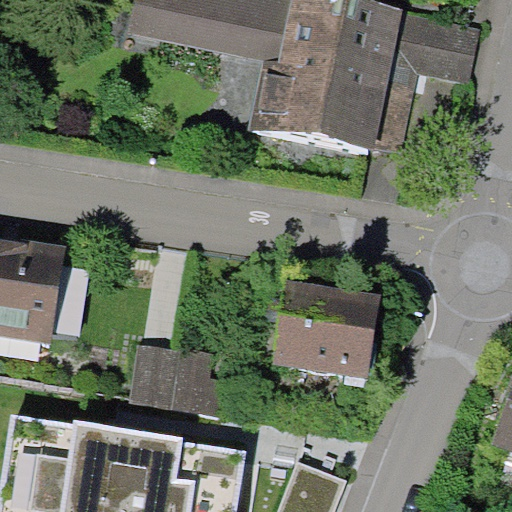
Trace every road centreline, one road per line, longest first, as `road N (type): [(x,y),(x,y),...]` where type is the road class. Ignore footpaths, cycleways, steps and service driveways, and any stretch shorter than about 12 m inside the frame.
road 1 (residential): [(0,187),(480,264)]
road 2 (residential): [(391,511),(480,264)]
road 3 (residential): [(480,264),(511,111)]
